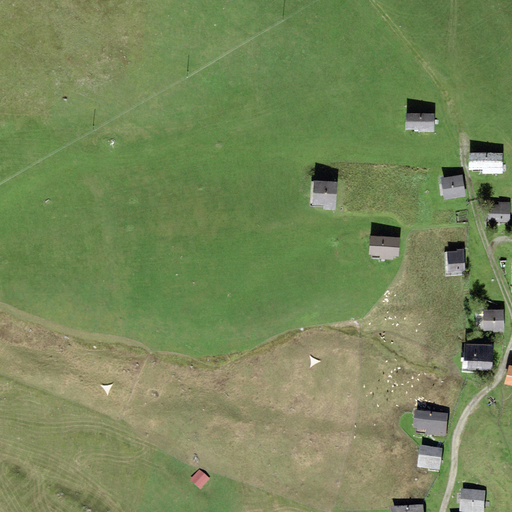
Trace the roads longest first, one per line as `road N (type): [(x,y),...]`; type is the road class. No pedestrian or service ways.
road 1 (track): [(456,128),(511,308)]
road 2 (track): [(444,511),(463,425),(511,349)]
road 3 (track): [(456,128),(445,90),(373,0)]
